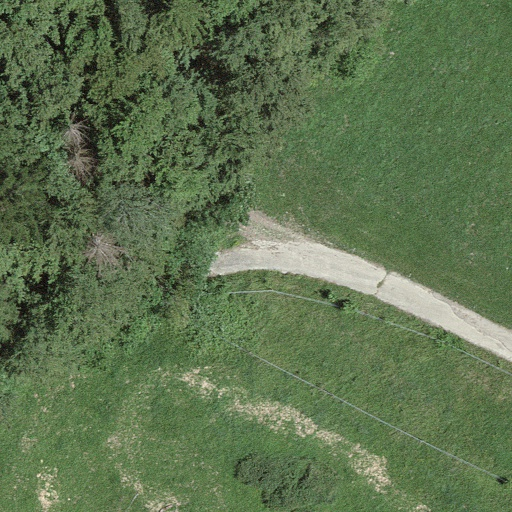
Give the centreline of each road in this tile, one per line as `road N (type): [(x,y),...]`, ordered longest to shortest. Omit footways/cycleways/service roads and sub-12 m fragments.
road 1 (track): [(310,256),(161,188),(121,186),(0,242)]
road 2 (track): [(511,345),(310,256),(235,262)]
road 3 (track): [(0,377),(116,290),(188,265),(235,262)]
